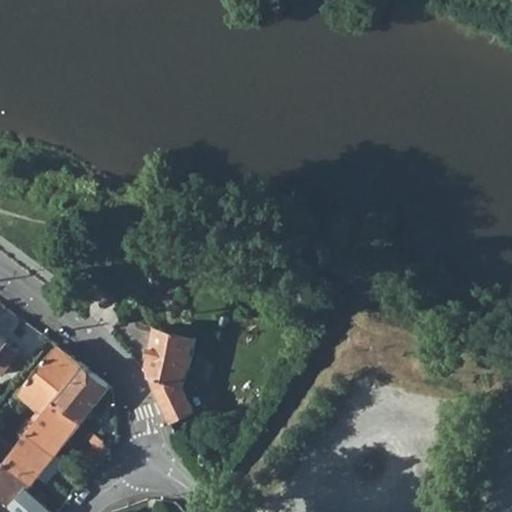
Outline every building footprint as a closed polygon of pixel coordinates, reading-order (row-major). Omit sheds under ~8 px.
[(147,369),(149,375),(151,380),(155,389),(158,396),(161,403),(165,410),(169,419),(171,422),(195,411),(183,385),(196,337),(157,326),(146,366),(147,369)] [(0,332),(0,370),(5,374),(21,352),(8,342),(10,340),(0,332)] [(59,344),(20,394),(39,409),(29,421),(27,419),(18,432),(0,418),(0,442),(17,456),(18,454),(33,435),(58,402),(87,365),(86,365),(59,344)] [(87,365),(58,402),(83,423),(113,388),(112,387),(87,365)] [(92,444),(85,453),(100,466),(114,452),(104,443),(106,441),(88,427),(83,423),(58,402),(33,435),(44,443),(58,453),(58,454),(77,430),(92,444)] [(33,435),(18,454),(17,456),(9,465),(33,484),(38,479),(67,503),(72,498),(51,480),(61,467),(66,472),(71,466),(58,454),(58,453),(44,443),(33,435)] [(0,476),(9,465),(17,456),(0,442),(0,476)] [(0,476),(0,499),(16,511),(54,511),(29,489),(33,484),(9,465),(0,476)]
